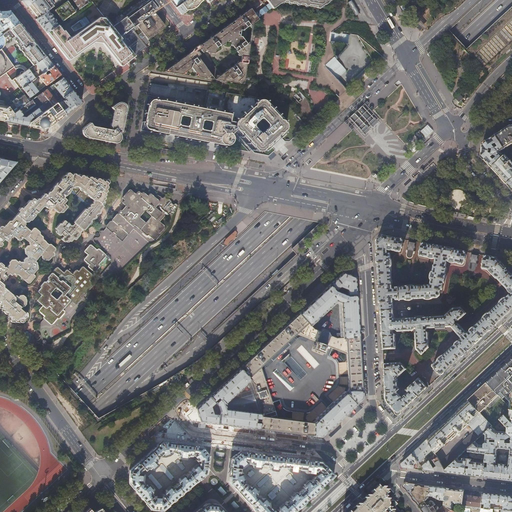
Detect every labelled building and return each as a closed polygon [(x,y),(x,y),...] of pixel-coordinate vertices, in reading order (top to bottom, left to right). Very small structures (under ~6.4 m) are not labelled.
[(37,19),(47,11),(53,7),(47,0),(35,0),(36,0),(27,6),(30,10),(35,15),(37,19)] [(72,0),(79,9),(88,2),(86,0),(72,0)] [(150,14),(153,12),(159,7),(156,2),(154,0),(148,0),(143,4),(150,14)] [(168,0),(175,9),(184,2),(183,0),(168,0)] [(186,0),(184,2),(175,9),(180,16),(185,13),(190,13),(194,11),(198,4),(204,0),(207,4),(212,0),(186,0)] [(266,0),(273,9),(280,3),(282,3),(283,2),(316,7),(316,8),(318,8),(324,4),(325,5),(331,0),(266,0)] [(359,14),(351,0),(346,3),(354,17),(359,14)] [(66,59),(67,59),(95,37),(96,38),(96,39),(97,39),(98,39),(99,39),(100,38),(119,63),(120,62),(120,63),(121,63),(123,63),(124,63),(125,62),(126,61),(128,60),(129,60),(129,59),(130,58),(130,57),(130,55),(132,53),(120,37),(112,27),(104,17),(99,17),(98,18),(94,13),(95,8),(96,7),(92,1),(91,1),(88,2),(79,9),(75,12),(62,21),(58,25),(46,33),(66,59)] [(55,10),(62,21),(75,12),(67,1),(55,10)] [(128,15),(133,21),(144,12),(140,6),(128,15)] [(200,46),(201,48),(200,49),(202,52),(205,50),(206,52),(214,53),(215,50),(218,48),(217,47),(220,45),(225,42),(225,40),(227,41),(227,39),(230,39),(230,41),(231,41),(231,43),(240,55),(242,55),(241,62),(239,61),(234,65),(236,66),(234,66),(233,66),(233,67),(233,68),(231,67),(215,79),(243,83),(250,41),(247,43),(242,36),(240,36),(241,30),(243,30),(250,25),(252,28),(253,23),(259,18),(251,8),(202,43),(200,44),(198,44),(196,46),(194,47),(193,49),(192,51),(167,69),(168,72),(185,75),(186,71),(190,68),(191,66),(195,72),(194,76),(214,79),(199,58),(197,59),(195,57),(200,54),(198,51),(196,52),(195,49),(200,46)] [(0,37),(19,23),(10,11),(8,11),(5,11),(2,11),(0,11),(0,37)] [(42,28),(46,33),(58,25),(56,22),(56,21),(54,19),(52,17),(52,16),(50,14),(49,14),(47,11),(37,19),(36,20),(42,28)] [(132,53),(134,55),(145,47),(145,46),(147,40),(164,27),(153,12),(150,14),(125,33),(120,37),(132,53)] [(112,27),(120,37),(125,33),(122,29),(129,24),(131,24),(133,22),(133,21),(128,15),(112,27)] [(36,64),(46,57),(19,23),(0,37),(0,77),(6,73),(12,81),(13,80),(16,79),(25,72),(25,71),(20,75),(8,59),(6,60),(5,59),(7,57),(6,55),(4,55),(3,54),(4,53),(1,50),(3,48),(5,45),(5,44),(5,42),(12,37),(12,38),(15,36),(20,41),(17,43),(18,44),(17,44),(34,66),(36,64)] [(348,44),(330,42),(335,58),(348,44)] [(134,55),(134,56),(146,48),(145,47),(134,55)] [(43,74),(53,66),(52,65),(48,59),(46,57),(36,64),(43,74)] [(46,86),(60,75),(57,70),(53,66),(43,74),(39,77),(46,86)] [(25,72),(16,79),(23,88),(31,82),(35,79),(28,70),(25,72)] [(63,98),(72,90),(67,84),(63,78),(53,85),(58,91),(63,98)] [(29,98),(37,92),(31,82),(23,88),(22,88),(29,98)] [(47,90),(52,96),(58,91),(53,85),(47,90)] [(52,105),(56,102),(52,96),(47,90),(42,93),(52,105)] [(65,114),(82,102),(77,96),(72,90),(63,98),(64,100),(61,102),(60,100),(56,102),(65,114)] [(16,123),(28,126),(29,122),(52,105),(42,93),(37,97),(43,105),(27,116),(25,118),(20,116),(35,105),(33,102),(34,101),(33,100),(30,102),(14,114),(4,121),(16,123)] [(11,110),(14,114),(30,102),(27,99),(24,95),(17,100),(16,100),(15,100),(14,100),(14,101),(14,102),(14,103),(9,107),(11,110)] [(204,111),(161,103),(160,101),(159,100),(158,99),(156,99),(156,100),(155,99),(152,99),(150,100),(150,101),(149,102),(148,103),(149,104),(149,105),(148,105),(148,107),(148,108),(149,109),(149,110),(150,110),(149,117),(148,118),(147,118),(146,119),(145,120),(145,121),(145,122),(144,124),(145,125),(145,126),(146,127),(146,128),(147,129),(148,129),(149,130),(149,129),(151,129),(151,130),(152,130),(153,130),(155,129),(156,128),(165,130),(165,126),(181,129),(180,133),(204,137),(205,134),(219,137),(219,139),(220,140),(220,142),(221,143),(222,143),(222,144),(223,144),(224,144),(225,144),(225,145),(227,145),(229,144),(230,144),(231,143),(232,142),(232,141),(233,140),(233,138),(233,137),(233,135),(233,134),(232,133),(237,128),(238,129),(239,130),(241,130),(242,130),(243,130),(253,142),(253,144),(253,146),(254,147),(254,148),(255,148),(256,149),(257,150),(258,150),(260,151),(261,151),(262,150),(263,150),(264,149),(263,149),(265,148),(266,147),(266,146),(267,145),(267,144),(266,142),(266,141),(265,140),(265,139),(264,138),(267,135),(270,137),(273,134),(271,132),(274,129),(275,130),(276,131),(277,131),(278,132),(280,132),(281,132),(282,132),(283,131),(284,130),(285,130),(285,129),(286,128),(286,126),(287,125),(287,124),(286,123),(285,121),(284,120),(283,120),(282,119),(280,119),(279,119),(278,119),(268,107),(269,106),(269,105),(268,103),(268,102),(267,101),(267,102),(266,101),(266,100),(265,99),(264,99),(262,98),(261,99),(260,99),(259,99),(258,100),(257,100),(257,101),(256,102),(255,103),(255,104),(255,105),(255,106),(243,117),(242,117),(240,117),(239,118),(238,119),(237,119),(236,120),(236,121),(236,122),(235,123),(236,124),(236,125),(229,124),(231,115),(204,110),(204,111)] [(115,104),(111,107),(113,109),(110,125),(112,127),(112,129),(93,126),(90,122),(88,123),(84,126),(83,127),(82,129),(82,130),(81,131),(81,134),(82,135),(83,137),(109,142),(110,141),(111,142),(112,142),(114,143),(115,143),(117,142),(118,141),(119,139),(119,138),(119,136),(119,135),(116,131),(122,127),(125,112),(124,112),(125,110),(126,108),(126,107),(125,106),(125,104),(124,103),(123,102),(121,102),(119,102),(118,102),(115,104)] [(358,109),(356,110),(370,125),(371,124),(373,123),(373,122),(374,122),(375,121),(375,120),(362,105),(361,106),(360,107),(358,109)] [(0,120),(4,121),(14,114),(11,110),(0,107),(0,120)] [(350,116),(348,118),(362,133),(364,131),(365,130),(366,129),(368,128),(354,113),(352,114),(350,116)] [(504,129),(495,135),(504,149),(511,144),(511,125),(510,125),(504,129)] [(499,152),(504,149),(495,135),(489,139),(482,144),(480,156),(485,161),(491,167),(503,156),(499,152)] [(511,162),(504,155),(503,156),(491,167),(498,175),(506,184),(511,178),(511,162)] [(8,160),(0,158),(0,181),(3,178),(16,162),(8,160)] [(74,222),(74,223),(73,224),(73,225),(71,224),(66,220),(65,220),(64,220),(62,222),(61,222),(56,227),(56,228),(56,229),(59,231),(58,233),(61,236),(62,236),(63,235),(64,236),(61,238),(61,239),(62,239),(64,241),(65,241),(67,239),(69,240),(70,241),(71,241),(71,240),(73,238),(74,239),(75,239),(76,239),(79,235),(80,234),(80,233),(80,232),(79,232),(82,229),(84,229),(88,224),(90,224),(91,223),(91,221),(93,219),(94,219),(95,219),(96,217),(96,216),(94,214),(96,212),(98,214),(99,213),(100,212),(100,210),(98,208),(100,206),(100,207),(101,207),(102,207),(103,206),(103,205),(102,205),(100,203),(103,200),(102,199),(104,197),(103,195),(105,193),(104,192),(106,189),(104,188),(107,186),(106,185),(107,183),(106,182),(105,180),(105,181),(104,180),(103,181),(100,179),(99,180),(96,178),(95,180),(92,177),(91,179),(88,176),(87,178),(84,176),(83,177),(80,175),(79,176),(76,174),(75,175),(72,173),(71,174),(68,172),(67,172),(64,175),(63,175),(60,178),(60,179),(60,180),(58,182),(57,182),(52,187),(52,191),(49,191),(46,194),(45,193),(44,193),(43,193),(39,198),(38,198),(37,198),(36,200),(34,198),(33,198),(32,198),(31,199),(30,200),(29,200),(27,202),(26,203),(27,205),(26,206),(24,206),(22,208),(21,207),(20,207),(18,209),(18,210),(18,211),(19,212),(16,215),(12,220),(10,220),(9,223),(8,224),(6,223),(5,223),(3,225),(1,224),(0,224),(0,244),(5,239),(6,240),(9,237),(10,239),(13,235),(19,240),(21,240),(22,239),(23,239),(30,244),(29,246),(26,246),(25,254),(27,255),(27,257),(30,260),(26,264),(23,261),(21,263),(18,260),(17,261),(15,259),(11,259),(11,263),(10,264),(8,264),(6,267),(3,267),(3,264),(1,262),(0,262),(0,304),(1,305),(1,308),(3,308),(3,311),(5,313),(7,313),(7,316),(10,316),(10,320),(10,321),(13,321),(14,320),(16,321),(17,321),(19,320),(20,321),(22,321),(24,320),(24,319),(25,316),(27,316),(27,312),(21,307),(22,306),(24,306),(26,303),(25,302),(23,300),(25,298),(25,296),(23,295),(20,295),(18,297),(17,295),(15,295),(14,296),(11,296),(9,294),(9,292),(6,292),(4,290),(4,284),(1,282),(3,279),(3,278),(5,275),(8,275),(9,273),(11,275),(14,273),(15,274),(18,274),(20,276),(21,276),(20,277),(22,278),(23,278),(24,279),(28,283),(30,282),(34,277),(34,275),(32,273),(37,268),(36,268),(37,267),(37,265),(36,264),(37,264),(36,263),(36,262),(33,259),(36,257),(37,258),(40,255),(41,256),(41,258),(43,260),(44,258),(47,258),(49,259),(52,256),(54,256),(53,253),(53,252),(55,249),(54,248),(50,244),(49,244),(48,245),(45,242),(42,242),(42,236),(39,234),(39,233),(39,231),(35,227),(32,228),(30,231),(28,233),(26,231),(27,229),(24,226),(25,225),(25,222),(27,222),(27,220),(29,218),(32,220),(36,216),(35,215),(35,214),(38,212),(39,212),(43,207),(45,207),(47,208),(48,208),(49,207),(53,207),(53,209),(58,213),(59,213),(60,213),(62,211),(63,210),(65,212),(68,209),(68,208),(65,204),(66,203),(67,202),(67,201),(67,200),(66,199),(64,198),(67,195),(67,193),(68,192),(70,192),(71,190),(72,191),(72,192),(83,202),(86,204),(87,205),(89,206),(87,208),(86,208),(74,221),(74,222)] [(112,219),(111,219),(111,220),(106,225),(106,226),(112,232),(113,232),(114,232),(115,231),(117,233),(116,234),(116,235),(122,240),(123,240),(125,238),(128,235),(128,234),(127,233),(128,233),(128,234),(129,234),(129,233),(135,228),(135,227),(134,226),(136,225),(138,227),(141,229),(142,229),(143,229),(142,229),(142,230),(142,231),(147,235),(148,235),(149,235),(149,234),(155,240),(156,240),(157,240),(162,235),(162,234),(162,233),(167,227),(167,226),(162,221),(167,216),(168,216),(168,217),(169,217),(170,216),(174,212),(175,211),(175,210),(171,206),(174,203),(175,203),(175,202),(169,196),(168,196),(168,197),(165,200),(161,196),(161,195),(160,195),(160,196),(157,198),(153,194),(153,193),(152,193),(152,194),(150,196),(149,196),(145,192),(144,192),(142,193),(140,191),(139,191),(136,193),(132,189),(131,189),(131,188),(131,189),(130,189),(124,196),(123,196),(123,197),(124,197),(125,199),(123,201),(123,202),(126,205),(122,210),(121,209),(119,211),(119,212),(120,212),(119,213),(119,212),(118,212),(113,218),(112,218),(112,219),(113,220),(112,219)] [(105,235),(103,237),(104,241),(102,243),(102,246),(105,246),(107,244),(110,245),(113,243),(112,240),(109,239),(108,236),(105,235)] [(402,238),(398,238),(389,236),(383,235),(382,235),(377,240),(376,241),(376,243),(377,254),(377,262),(378,276),(379,286),(379,302),(380,302),(380,314),(382,339),(382,349),(396,348),(395,333),(394,332),(394,329),(396,329),(398,331),(413,330),(415,328),(416,328),(416,331),(415,332),(416,348),(421,354),(429,347),(428,332),(426,330),(426,329),(428,328),(436,327),(436,328),(446,328),(446,327),(452,326),(462,337),(459,340),(458,340),(457,341),(456,341),(455,342),(455,343),(455,344),(444,354),(443,354),(443,355),(441,355),(441,356),(440,356),(438,358),(438,359),(437,360),(433,365),(433,366),(435,368),(434,369),(438,373),(438,372),(440,375),(442,374),(475,343),(476,343),(481,338),(481,337),(490,330),(496,324),(495,324),(511,308),(511,275),(500,262),(496,257),(489,256),(486,255),(485,255),(484,256),(484,259),(483,258),(482,264),(483,264),(482,267),(483,268),(487,269),(496,278),(496,277),(506,288),(506,289),(508,291),(510,291),(510,293),(506,297),(506,296),(505,297),(504,297),(503,298),(502,298),(501,299),(500,300),(500,301),(499,302),(499,303),(489,312),(488,312),(487,313),(486,313),(485,314),(484,315),(483,317),(483,318),(474,326),(473,326),(471,327),(471,328),(470,329),(470,330),(468,332),(467,331),(467,330),(459,322),(456,322),(455,320),(456,319),(459,319),(465,313),(466,312),(460,305),(454,306),(453,306),(444,314),(424,315),(424,314),(415,315),(415,316),(395,317),(394,316),(393,301),(393,300),(393,297),(395,297),(395,298),(405,298),(406,299),(407,299),(408,299),(409,299),(411,298),(412,298),(413,298),(413,297),(424,297),(425,298),(426,298),(427,298),(428,298),(429,298),(431,297),(432,297),(433,296),(437,296),(440,294),(441,289),(442,289),(443,282),(444,282),(446,274),(445,274),(446,268),(446,267),(447,261),(449,261),(449,262),(450,262),(451,263),(452,263),(454,263),(455,263),(455,262),(459,263),(463,264),(464,263),(464,260),(465,260),(466,255),(465,255),(466,252),(465,251),(464,251),(461,250),(454,249),(451,248),(445,247),(442,247),(442,246),(437,246),(426,244),(426,243),(423,243),(422,244),(421,246),(420,251),(420,255),(420,256),(424,256),(428,257),(429,258),(430,258),(431,259),(432,259),(433,259),(434,258),(435,259),(434,264),(433,269),(432,269),(432,270),(431,271),(431,272),(430,272),(430,273),(430,274),(430,276),(430,277),(431,278),(430,283),(414,284),(414,283),(405,284),(395,285),(394,285),(395,287),(392,287),(392,282),(391,266),(392,265),(392,264),(392,263),(392,262),(392,261),(392,260),(391,259),(391,258),(391,257),(390,257),(390,252),(389,251),(388,251),(388,249),(389,250),(390,250),(391,250),(392,250),(396,251),(400,252),(401,251),(401,248),(402,248),(403,243),(402,243),(403,240),(402,239),(402,238)] [(408,250),(407,253),(407,254),(407,255),(407,256),(407,257),(408,257),(409,258),(410,258),(411,257),(412,257),(412,256),(412,255),(413,255),(413,254),(414,251),(415,243),(414,243),(413,242),(412,241),(411,242),(409,242),(407,250),(408,250)] [(95,271),(100,266),(101,265),(100,264),(99,263),(106,256),(106,255),(107,255),(107,254),(106,254),(100,248),(99,248),(98,248),(97,249),(92,244),(91,244),(86,250),(86,251),(89,254),(85,259),(85,260),(90,264),(89,265),(89,266),(89,267),(94,271),(95,271)] [(471,262),(470,265),(470,266),(470,267),(470,268),(470,269),(471,269),(472,270),(473,270),(474,270),(474,269),(475,269),(475,268),(475,267),(476,267),(476,266),(476,263),(477,263),(478,255),(477,255),(476,254),(475,254),(474,254),(472,254),(470,262),(471,262)] [(302,271),(304,273),(312,266),(310,263),(302,271)] [(52,325),(53,325),(58,318),(59,319),(60,319),(61,318),(66,312),(66,311),(64,309),(66,307),(67,307),(68,307),(73,301),(76,303),(77,303),(78,303),(82,298),(83,297),(83,296),(82,296),(84,293),(85,294),(86,293),(94,284),(94,283),(92,280),(95,276),(95,275),(85,266),(84,266),(80,270),(79,269),(78,269),(74,273),(69,269),(69,268),(68,268),(68,269),(67,269),(65,272),(59,266),(58,266),(53,271),(53,272),(52,272),(48,277),(48,278),(49,278),(47,281),(46,281),(46,280),(45,281),(41,285),(41,286),(39,290),(38,290),(38,291),(39,291),(42,294),(39,298),(38,299),(38,300),(43,305),(39,310),(39,311),(41,312),(45,316),(44,316),(44,317),(44,318),(52,325)] [(342,416),(356,403),(361,397),(355,289),(355,277),(348,274),(343,272),(196,408),(200,420),(320,436),(326,430),(326,431),(342,416)] [(503,409),(511,409),(511,359),(487,383),(499,396),(504,402),(497,408),(500,411),(503,409)] [(406,369),(400,362),(383,363),(384,379),(385,398),(387,403),(398,415),(413,401),(428,387),(419,378),(406,390),(405,389),(400,388),(399,389),(397,386),(397,378),(406,369)] [(434,381),(430,372),(426,373),(430,383),(434,381)] [(468,401),(480,413),(499,396),(487,383),(472,397),(468,401)] [(479,438),(484,433),(492,426),(480,413),(468,401),(462,407),(447,420),(432,434),(427,440),(433,450),(435,454),(443,447),(446,444),(450,439),(451,440),(458,434),(461,431),(468,424),(475,431),(440,463),(444,470),(457,458),(463,453),(468,448),(475,441),(479,438)] [(511,409),(503,409),(500,411),(504,415),(511,423),(511,409)] [(511,423),(504,415),(499,419),(507,427),(506,431),(497,431),(494,429),(492,426),(484,433),(485,435),(485,439),(490,439),(496,439),(505,440),(510,437),(511,437),(511,440),(511,423)] [(490,442),(490,439),(485,439),(485,442),(483,445),(478,444),(475,441),(468,448),(468,452),(485,454),(496,455),(497,450),(498,448),(506,449),(510,449),(509,456),(511,455),(511,440),(510,443),(505,443),(505,440),(496,439),(495,442),(490,442)] [(424,458),(433,450),(427,440),(419,446),(412,453),(418,461),(419,462),(420,461),(421,462),(424,459),(424,458)] [(209,456),(204,450),(201,446),(175,442),(161,441),(147,454),(129,470),(129,483),(139,495),(150,508),(156,509),(162,509),(172,502),(181,494),(201,477),(206,473),(209,456)] [(294,458),(283,456),(266,454),(247,452),(241,451),(236,455),(231,458),(228,481),(234,487),(247,501),(256,511),(293,511),(305,501),(322,486),(334,475),(324,464),(321,461),(307,459),(294,458)] [(417,462),(418,461),(412,453),(401,464),(402,467),(416,469),(425,470),(422,466),(420,463),(419,464),(417,462)] [(432,460),(437,458),(435,454),(425,460),(426,461),(426,462),(428,461),(429,462),(432,461),(432,460)] [(484,461),(484,462),(488,462),(487,464),(484,464),(483,477),(491,478),(500,479),(502,464),(499,463),(498,464),(498,465),(496,465),(495,466),(495,465),(495,464),(496,455),(485,454),(484,461)] [(511,455),(509,456),(508,465),(509,466),(508,467),(507,466),(506,466),(506,465),(505,464),(502,464),(500,479),(506,480),(511,480),(511,455)] [(459,461),(457,458),(444,470),(446,472),(458,474),(465,475),(466,468),(466,465),(467,459),(467,456),(464,456),(464,458),(461,458),(461,461),(459,461)] [(440,463),(437,458),(432,460),(436,467),(433,468),(435,471),(438,472),(446,472),(444,470),(440,463)] [(484,462),(484,461),(483,460),(483,463),(471,462),(472,459),(467,459),(466,465),(469,466),(469,468),(466,468),(465,475),(474,476),(483,477),(484,464),(484,462)] [(431,465),(429,462),(428,461),(426,462),(422,466),(425,470),(426,470),(432,471),(435,471),(433,468),(431,465)] [(428,498),(430,486),(426,485),(404,483),(403,486),(411,497),(418,506),(424,501),(428,498)] [(438,487),(430,486),(428,498),(430,499),(430,496),(432,496),(431,500),(436,502),(437,499),(441,500),(443,501),(443,504),(444,505),(445,500),(445,497),(446,488),(438,487)] [(404,511),(395,502),(393,504),(390,500),(387,500),(384,500),(385,498),(383,496),(386,494),(381,489),(379,490),(377,488),(377,487),(376,487),(371,492),(372,493),(367,498),(351,511),(404,511)] [(458,489),(446,488),(445,497),(449,497),(449,499),(447,501),(445,500),(444,505),(454,511),(460,511),(461,511),(452,510),(453,501),(454,501),(454,503),(462,504),(463,495),(464,490),(458,489)] [(482,492),(482,495),(481,503),(485,504),(484,509),(491,509),(491,503),(495,503),(495,504),(496,505),(498,505),(499,505),(499,504),(503,504),(503,510),(511,510),(511,495),(511,496),(502,494),(482,492)] [(468,495),(463,495),(462,504),(462,506),(471,507),(473,496),(468,495)] [(479,496),(473,496),(471,507),(470,511),(480,511),(481,508),(481,503),(482,495),(480,495),(479,495),(479,496)] [(424,501),(418,506),(423,511),(434,511),(433,510),(435,509),(430,502),(429,502),(428,502),(428,503),(428,504),(428,505),(427,505),(424,501)] [(225,511),(221,508),(218,504),(206,503),(195,511),(225,511)]
